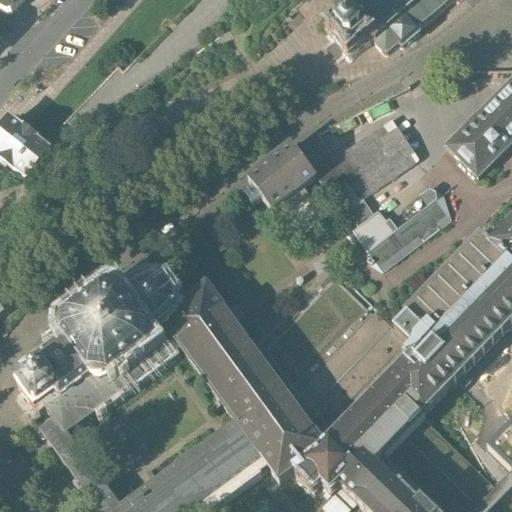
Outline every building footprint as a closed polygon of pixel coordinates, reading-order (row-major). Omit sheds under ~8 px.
[(24,0),(0,0),(0,10),(6,13),(12,12),(24,0)] [(336,34),(327,42),(348,68),(349,67),(349,68),(350,68),(351,68),(352,67),(352,68),(373,49),(384,62),(385,62),(386,63),(387,63),(388,62),(389,62),(399,53),(401,55),(401,54),(401,55),(402,55),(403,55),(404,55),(420,42),(420,41),(421,40),(421,39),(420,38),(420,37),(454,8),(455,9),(456,9),(457,9),(458,9),(459,9),(470,0),(343,0),(339,5),(339,6),(338,6),(338,7),(338,8),(339,9),(338,9),(350,22),(345,26),(342,23),(333,31),(336,34)] [(110,97),(122,84),(111,75),(100,88),(110,97)] [(511,90),(506,97),(448,155),(478,185),(497,166),(510,153),(511,151),(511,90)] [(41,140),(10,115),(0,127),(0,155),(26,177),(50,147),(41,140)] [(316,179),(369,258),(394,239),(378,219),(374,221),(363,207),(419,168),(392,129),(336,167),(317,140),(297,151),(293,153),(314,181),(316,179)] [(279,164),(271,170),(318,231),(330,222),(316,203),(308,201),(304,196),(318,185),(314,181),(293,153),(279,164)] [(249,187),(274,219),(287,209),(292,214),(292,223),(305,240),(318,231),(271,170),(263,177),(249,187)] [(368,268),(382,278),(452,227),(444,201),(430,195),(425,199),(433,210),(394,239),(369,258),(368,268)] [(434,511),(426,504),(431,500),(388,460),(426,422),(456,389),(511,329),(511,227),(489,251),(481,242),(406,320),(408,322),(401,329),(396,336),(376,318),(374,320),(335,283),(265,356),(297,400),(294,402),(314,422),(308,428),(326,453),(295,476),(297,478),(295,480),(314,499),(322,491),(331,500),(341,490),(348,497),(356,506),(362,511),(434,511)] [(33,411),(36,415),(57,400),(62,406),(91,384),(94,387),(95,389),(97,390),(98,391),(100,391),(102,391),(103,391),(105,390),(106,390),(151,356),(153,354),(153,353),(154,351),(154,349),(154,347),(154,345),(153,343),(150,339),(168,326),(170,324),(171,323),(172,321),(173,319),(174,316),(177,315),(177,312),(177,309),(177,306),(176,303),(174,303),(174,302),(173,300),(172,298),(171,297),(170,295),(169,294),(167,293),(166,291),(164,291),(165,289),(164,288),(162,287),(160,286),(158,285),(155,285),(153,285),(152,287),(149,287),(146,288),(143,289),(141,290),(138,292),(137,290),(132,294),(133,296),(123,303),(122,301),(121,302),(121,301),(120,300),(119,299),(118,298),(117,298),(118,297),(117,296),(116,296),(115,295),(114,295),(112,295),(111,295),(111,296),(110,297),(108,297),(107,298),(107,299),(106,300),(105,300),(104,300),(103,299),(92,306),(94,308),(93,309),(78,320),(76,319),(66,327),(67,328),(67,329),(66,330),(65,330),(64,331),(63,332),(62,333),(61,334),(60,333),(60,335),(59,336),(59,337),(59,338),(59,339),(60,341),(61,340),(61,341),(62,342),(62,343),(63,344),(63,345),(64,345),(63,345),(64,347),(55,354),(54,353),(48,356),(50,358),(40,365),(39,364),(33,367),(35,369),(34,369),(37,373),(38,372),(40,375),(39,376),(38,375),(22,387),(22,388),(18,391),(21,395),(33,411)] [(150,339),(153,343),(157,349),(172,337),(186,327),(197,342),(227,319),(207,292),(177,315),(174,316),(173,319),(172,321),(171,323),(170,324),(168,326),(150,339)] [(0,320),(13,310),(0,294),(0,320)] [(238,428),(271,472),(270,473),(280,487),(295,476),(326,453),(308,428),(236,330),(245,323),(240,317),(236,312),(235,313),(227,319),(197,342),(186,327),(172,337),(183,351),(180,352),(182,355),(236,429),(238,428)] [(157,349),(153,343),(154,345),(154,347),(154,349),(154,351),(153,353),(153,354),(151,356),(106,390),(105,390),(116,405),(182,355),(180,352),(183,351),(172,337),(157,349)] [(66,441),(68,440),(116,405),(105,390),(103,391),(102,391),(100,391),(98,391),(97,390),(95,389),(94,387),(91,384),(62,406),(57,400),(36,415),(40,421),(47,415),(55,427),(66,441)] [(503,511),(504,511),(488,495),(492,489),(426,422),(388,460),(431,500),(426,504),(434,511),(503,511)] [(96,511),(120,511),(68,440),(66,441),(55,427),(42,436),(96,511)] [(217,511),(262,479),(270,473),(271,472),(238,428),(236,429),(122,511),(217,511)] [(511,428),(488,453),(511,476),(511,428)] [(495,511),(511,495),(511,477),(479,511),(495,511)] [(348,497),(341,490),(331,500),(321,510),(323,511),(350,511),(356,506),(348,497)]
